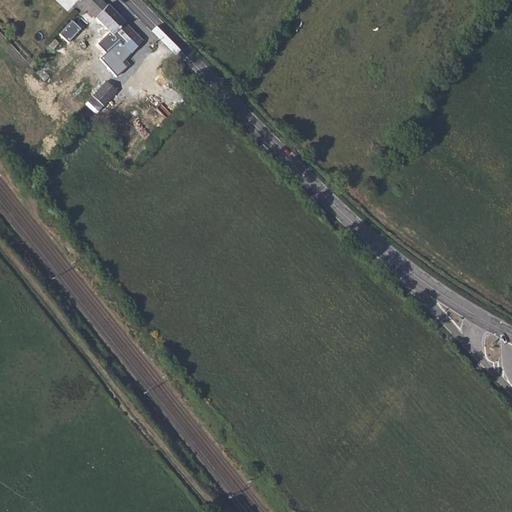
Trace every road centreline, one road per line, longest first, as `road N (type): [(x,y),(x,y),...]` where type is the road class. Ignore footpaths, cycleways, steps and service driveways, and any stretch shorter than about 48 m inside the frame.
road 1 (secondary): [(129,0),(392,262)]
road 2 (track): [(0,251),(211,511)]
